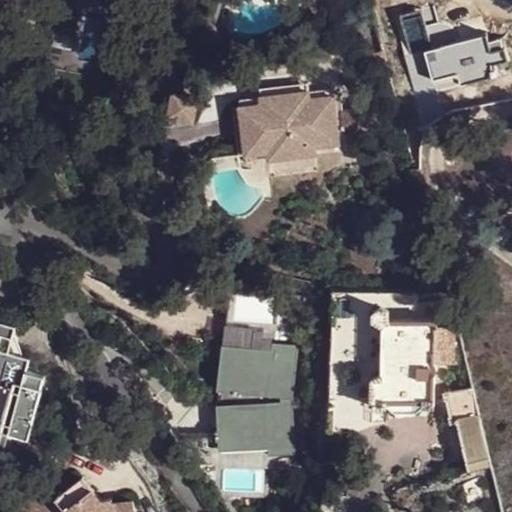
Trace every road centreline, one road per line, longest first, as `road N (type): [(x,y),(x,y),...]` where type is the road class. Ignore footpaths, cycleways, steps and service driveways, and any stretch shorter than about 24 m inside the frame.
road 1 (residential): [(163,0),(114,105),(132,184),(170,253),(160,268),(127,273),(17,216),(2,234),(13,263),(60,296),(197,511)]
road 2 (residential): [(511,107),(447,124),(435,161),(465,224),(511,256)]
